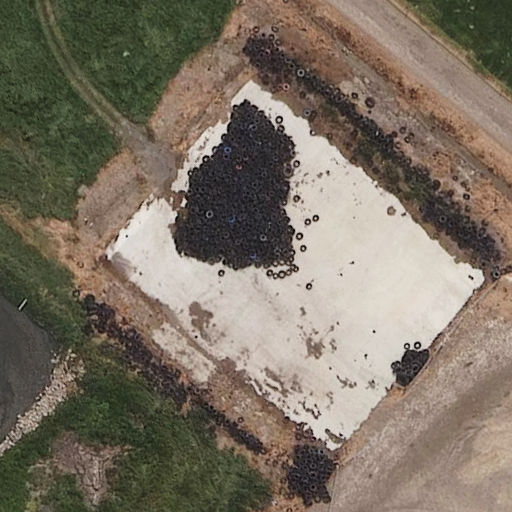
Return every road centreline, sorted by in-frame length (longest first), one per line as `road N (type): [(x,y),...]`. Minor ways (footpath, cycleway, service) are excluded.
road 1 (track): [(511,388),(358,511)]
road 2 (track): [(511,124),(361,0)]
